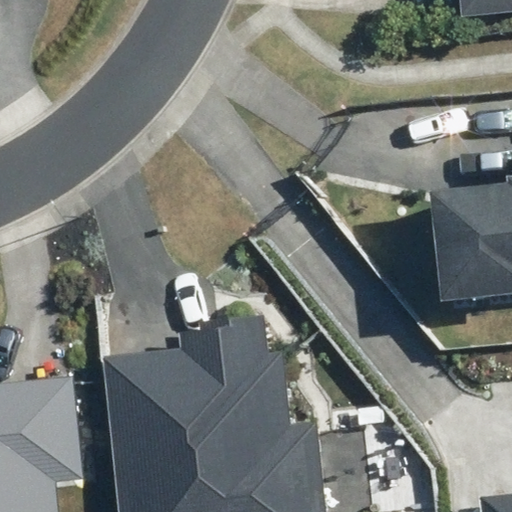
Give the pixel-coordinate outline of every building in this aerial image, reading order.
[(511,0),(465,0),(467,16),(511,11),(511,0)] [(505,184),(431,192),(446,318),(511,310),(511,166),(503,168),(505,184)] [(199,366),(118,375),(133,511),(330,511),(322,434),(298,436),(289,361),(273,369),(269,331),(211,337),(213,351),(198,352),(199,366)] [(0,511),(66,511),(64,490),(89,488),(79,380),(0,387),(0,511)] [(480,511),(511,511),(511,491),(478,495),(480,511)]
